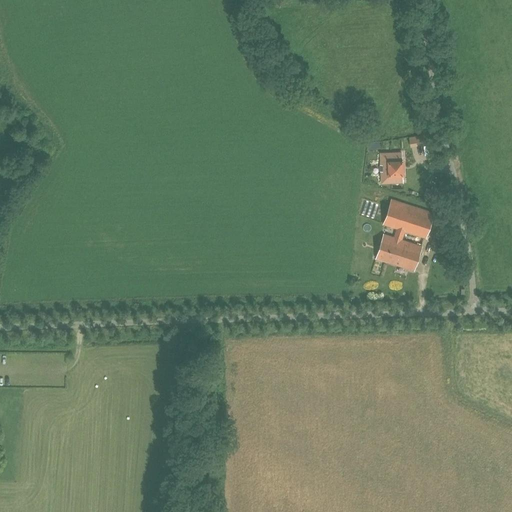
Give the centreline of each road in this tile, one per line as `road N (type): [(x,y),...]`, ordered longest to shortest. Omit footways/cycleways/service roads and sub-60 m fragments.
road 1 (unclassified): [(474,312),(0,328)]
road 2 (unclassified): [(474,312),(418,0)]
